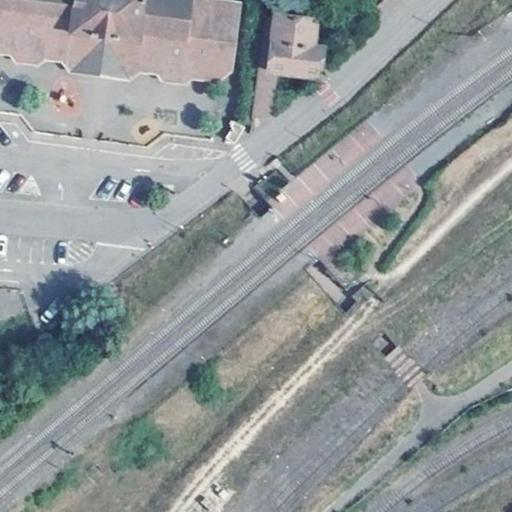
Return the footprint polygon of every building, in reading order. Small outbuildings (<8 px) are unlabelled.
[(0,0),(0,52),(18,55),(24,61),(46,64),(51,59),(71,60),(77,52),(80,31),(141,40),(138,60),(147,71),(163,73),(168,78),(193,81),(199,75),(219,79),(231,71),(240,2),(223,0),(0,0)] [(316,20),(264,14),(251,116),(268,117),(273,70),(319,76),(323,46),(313,45),(314,36),(316,20)] [(141,40),(80,31),(77,52),(71,60),(78,67),(138,75),(147,71),(138,60),(141,40)] [(324,36),(314,36),(313,45),(323,46),(324,36)] [(245,124),(235,117),(230,124),(233,126),(227,135),(233,140),(236,140),(245,124)]
